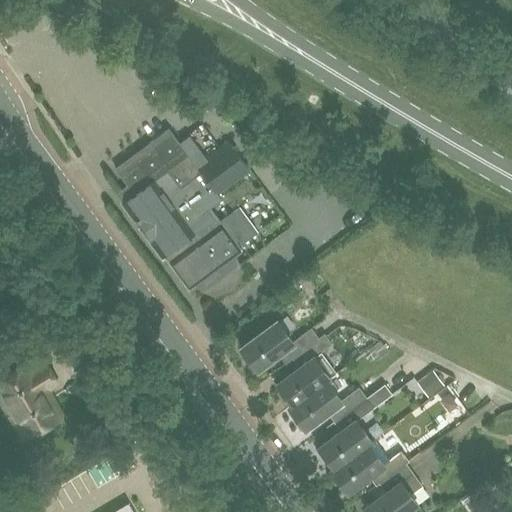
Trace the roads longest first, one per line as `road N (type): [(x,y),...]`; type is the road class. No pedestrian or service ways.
road 1 (secondary): [(297,511),(39,162)]
road 2 (primary): [(511,176),(346,81)]
road 3 (primary): [(186,0),(346,81)]
road 4 (primary): [(346,81),(235,0)]
road 5 (tertiary): [(511,71),(398,0)]
